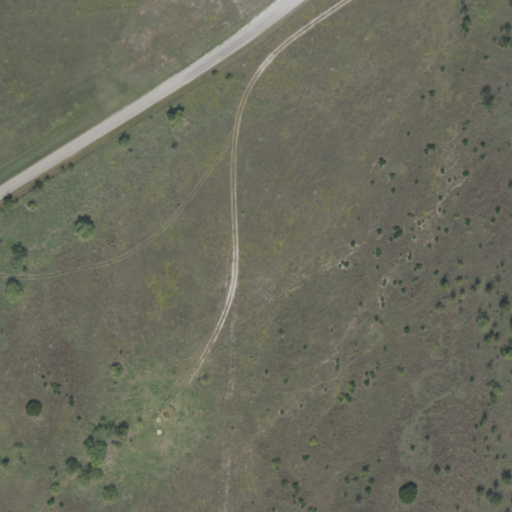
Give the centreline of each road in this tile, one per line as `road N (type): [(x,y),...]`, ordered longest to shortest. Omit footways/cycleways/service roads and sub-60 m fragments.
road 1 (residential): [(0,183),(290,0)]
road 2 (residential): [(228,284),(229,137),(241,87),(274,45),(335,0)]
road 3 (residential): [(188,410),(211,403),(224,385),(228,284)]
road 4 (residential): [(228,284),(174,392),(188,410)]
